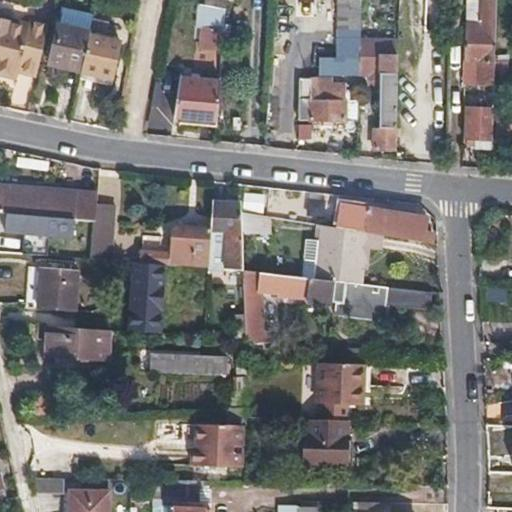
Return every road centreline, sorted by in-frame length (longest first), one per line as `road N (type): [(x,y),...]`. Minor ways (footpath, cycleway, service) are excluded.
road 1 (residential): [(457,188),(109,151),(0,128)]
road 2 (residential): [(465,511),(457,188)]
road 3 (unknown): [(414,184),(421,0)]
road 4 (unknown): [(309,0),(291,49),(270,168)]
